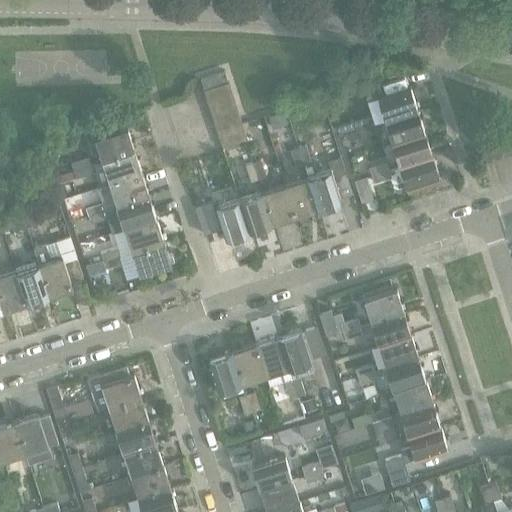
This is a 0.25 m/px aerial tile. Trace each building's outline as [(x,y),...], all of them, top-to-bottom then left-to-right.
[(224,71),(200,78),(204,90),(228,82),(224,71)] [(385,95),(382,84),(380,77),(370,80),(371,84),(367,86),(372,99),(378,97),(385,95)] [(204,90),(208,102),(233,94),(229,82),(204,90)] [(372,99),(367,101),(372,116),(374,124),(385,120),(418,110),(410,87),(385,95),(378,97),(372,99)] [(233,94),(208,102),(211,113),(236,105),(233,94)] [(236,105),(211,113),(215,124),(240,116),(236,105)] [(418,110),(385,120),(393,143),(425,132),(418,110)] [(287,123),(283,112),(269,116),(273,128),(287,123)] [(243,127),(243,126),(240,116),(215,124),(218,135),(243,127)] [(355,122),(333,128),(334,131),(338,131),(340,135),(344,133),(357,129),(374,124),(372,116),(355,122)] [(374,124),(357,129),(359,137),(377,131),(374,124)] [(95,137),(102,161),(135,150),(127,127),(95,137)] [(243,127),(218,135),(222,147),(247,139),(243,127)] [(359,137),(357,129),(344,133),(346,137),(350,139),(359,137)] [(511,139),(509,129),(498,132),(505,157),(511,154),(511,139)] [(425,132),(393,143),(400,166),(433,156),(425,132)] [(498,132),(486,136),(494,160),(505,157),(498,132)] [(474,140),(482,164),(494,160),(486,136),(474,140)] [(306,145),(298,147),(304,165),(311,162),(306,145)] [(304,165),(298,147),(291,150),(296,167),(304,165)] [(135,150),(102,161),(110,184),(142,173),(135,150)] [(433,156),(400,166),(407,189),(440,179),(433,156)] [(89,157),(71,163),(74,170),(91,165),(89,157)] [(260,160),(253,162),(258,179),(266,177),(260,160)] [(331,169),(308,176),(318,209),(341,202),(340,198),(352,194),(341,160),(329,164),(331,169)] [(258,179),(253,162),(245,165),(251,182),(258,179)] [(369,167),(372,175),(389,169),(387,162),(369,167)] [(91,165),(74,170),(76,178),(93,172),(91,165)] [(190,172),(195,188),(205,184),(200,168),(190,172)] [(389,169),(372,175),(374,182),(391,177),(389,169)] [(142,173),(110,184),(117,206),(150,196),(142,173)] [(308,176),(285,184),(295,216),(318,209),(308,176)] [(366,177),(354,181),(362,203),(373,200),(366,177)] [(213,208),(205,184),(195,188),(193,188),(201,212),(213,208)] [(285,184),(262,191),(273,224),(295,216),(285,184)] [(262,191),(239,198),(250,231),(273,224),(262,191)] [(117,206),(106,210),(108,217),(113,233),(124,229),(157,218),(150,196),(117,206)] [(226,239),(250,231),(239,198),(216,206),(226,239)] [(86,208),(88,215),(106,210),(103,202),(86,208)] [(106,210),(88,215),(91,223),(108,217),(106,210)] [(38,213),(24,217),(27,227),(41,223),(38,213)] [(27,227),(24,217),(10,222),(13,232),(27,227)] [(124,229),(113,233),(118,248),(120,255),(132,252),(164,241),(157,218),(124,229)] [(31,240),(27,227),(13,232),(8,233),(12,246),(31,240)] [(83,278),(76,257),(69,236),(34,248),(37,256),(49,296),(72,288),(70,282),(83,278)] [(164,241),(132,252),(139,275),(172,264),(164,241)] [(100,253),(103,261),(120,255),(118,248),(100,253)] [(120,255),(103,261),(105,269),(123,263),(120,255)] [(49,296),(37,256),(14,264),(16,270),(27,303),(49,296)] [(103,261),(86,266),(89,275),(106,270),(105,269),(103,261)] [(16,270),(0,275),(0,297),(4,310),(27,303),(16,270)] [(364,299),(392,290),(391,285),(388,285),(382,287),(370,291),(362,294),(364,299)] [(364,299),(372,322),(404,312),(397,288),(392,290),(364,299)] [(335,333),(337,332),(332,316),(330,310),(318,313),(326,336),(335,333)] [(404,312),(372,322),(379,345),(412,334),(404,312)] [(341,314),(332,316),(337,332),(343,331),(341,324),(344,323),(341,314)] [(344,323),(341,324),(343,331),(360,326),(358,318),(344,323)] [(360,326),(343,331),(345,337),(346,339),(363,333),(360,326)] [(301,328),(278,335),(292,379),(300,377),(315,372),(302,333),(301,328)] [(337,332),(335,333),(338,340),(345,337),(343,331),(337,332)] [(412,334),(379,345),(386,368),(419,357),(412,334)] [(278,335),(255,343),(266,375),(269,387),(284,382),(292,379),(278,335)] [(255,343),(232,350),(243,383),(266,375),(255,343)] [(219,390),(243,383),(232,350),(208,358),(219,390)] [(419,357),(386,368),(394,390),(426,380),(419,357)] [(373,363),(355,369),(358,377),(375,371),(373,363)] [(126,365),(88,377),(99,410),(109,407),(142,397),(134,373),(129,375),(126,365)] [(375,371),(358,377),(360,384),(378,379),(375,371)] [(300,377),(292,379),(298,397),(305,394),(300,377)] [(298,397),(292,379),(284,382),(290,399),(298,397)] [(426,380),(394,390),(401,413),(434,402),(426,380)] [(254,392),(247,394),(252,411),(260,409),(254,392)] [(239,396),(245,414),(252,411),(247,394),(239,396)] [(142,397),(109,407),(116,430),(149,419),(142,397)] [(306,412),(317,408),(314,397),(303,401),(306,412)] [(89,399),(63,407),(67,421),(93,412),(89,399)] [(434,402),(401,413),(408,436),(441,425),(434,402)] [(62,407),(53,410),(57,424),(67,421),(62,407)] [(370,415),(372,422),(390,417),(387,409),(370,415)] [(330,423),(345,418),(343,411),(328,416),(330,423)] [(39,417),(38,413),(15,420),(25,453),(29,464),(52,456),(49,445),(58,442),(49,413),(39,417)] [(372,422),(370,415),(370,413),(352,419),(355,428),(372,422)] [(322,418),(299,426),(303,438),(326,431),(322,418)] [(149,419),(116,430),(124,453),(156,442),(149,419)] [(25,453),(15,420),(0,424),(0,451),(3,460),(25,453)] [(67,421),(57,424),(62,438),(71,435),(67,421)] [(412,447),(401,450),(402,455),(405,463),(416,459),(449,448),(441,425),(408,436),(412,447)] [(156,442),(124,453),(131,475),(164,465),(156,442)] [(77,452),(68,455),(72,469),(82,466),(77,452)] [(252,465),(259,489),(292,478),(284,455),(252,465)] [(402,455),(385,460),(387,468),(405,463),(402,455)] [(302,467),(304,475),(321,469),(319,461),(302,467)] [(410,480),(405,463),(387,468),(393,485),(410,480)] [(164,465),(131,475),(138,498),(171,487),(164,465)] [(82,466),(72,469),(77,483),(86,480),(82,466)] [(321,469),(304,475),(306,482),(324,477),(321,469)] [(292,478),(259,489),(267,511),(299,501),(292,478)] [(496,481),(488,483),(494,501),(501,498),(496,481)] [(486,503),(494,501),(488,483),(480,486),(486,503)] [(138,498),(128,501),(131,511),(171,511),(178,510),(171,487),(138,498)] [(350,505),(352,511),(370,511),(384,508),(381,495),(350,505)] [(455,511),(450,496),(443,498),(447,511),(455,511)] [(92,498),(82,501),(86,511),(94,511),(96,511),(92,498)] [(447,511),(443,498),(435,500),(438,511),(447,511)] [(501,498),(494,501),(497,511),(511,511),(511,507),(509,508),(501,498)] [(302,511),(299,501),(267,511),(302,511)] [(317,511),(343,511),(347,511),(345,503),(334,507),(317,511)]
